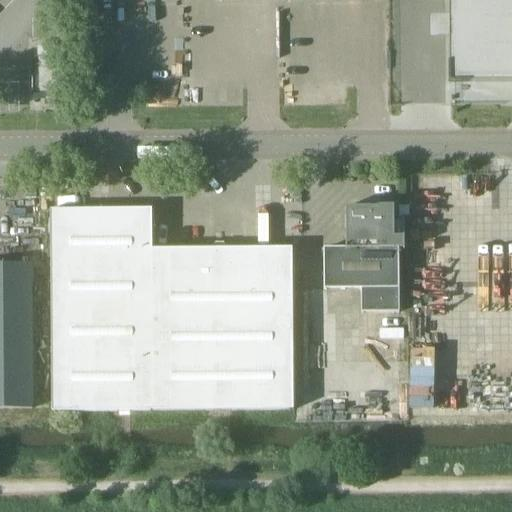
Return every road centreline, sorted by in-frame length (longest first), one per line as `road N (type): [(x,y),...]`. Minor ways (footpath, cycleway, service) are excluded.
road 1 (unclassified): [(0,147),(511,146)]
road 2 (unknown): [(420,146),(416,0)]
